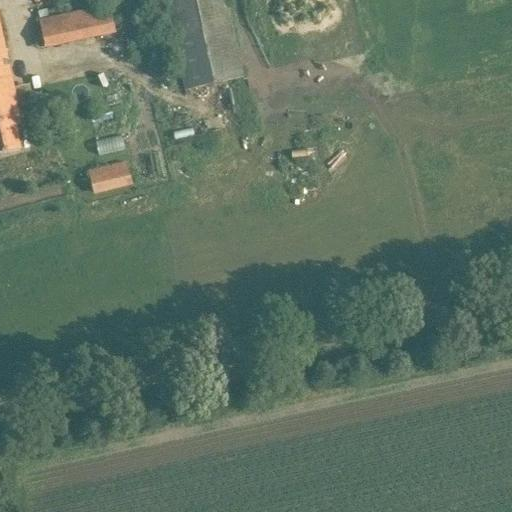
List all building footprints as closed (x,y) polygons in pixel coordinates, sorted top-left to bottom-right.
[(225,0),(163,0),(182,91),(242,79),(225,0)] [(110,6),(95,10),(101,37),(116,34),(110,6)] [(0,22),(0,154),(9,153),(17,151),(20,151),(15,125),(22,124),(18,105),(14,88),(0,22)] [(127,163),(88,173),(94,194),(132,185),(127,163)] [(190,177),(171,182),(174,194),(193,188),(190,177)] [(193,186),(196,199),(215,194),(212,182),(193,186)] [(235,187),(216,192),(219,204),(238,199),(235,187)] [(259,192),(239,197),(243,209),(262,204),(259,192)]
